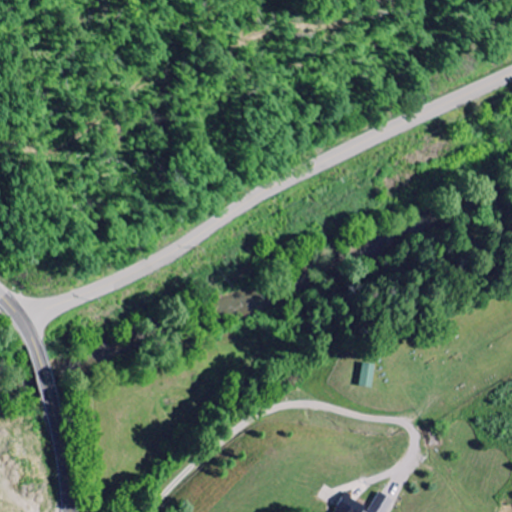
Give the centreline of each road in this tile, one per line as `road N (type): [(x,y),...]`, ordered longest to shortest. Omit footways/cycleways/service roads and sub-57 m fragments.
road 1 (secondary): [(18,316),(139,271),(354,148),(511,75)]
road 2 (residential): [(149,511),(231,433),(269,410),(309,402),(376,419),(421,416)]
road 3 (secondary): [(70,511),(42,366),(0,295)]
